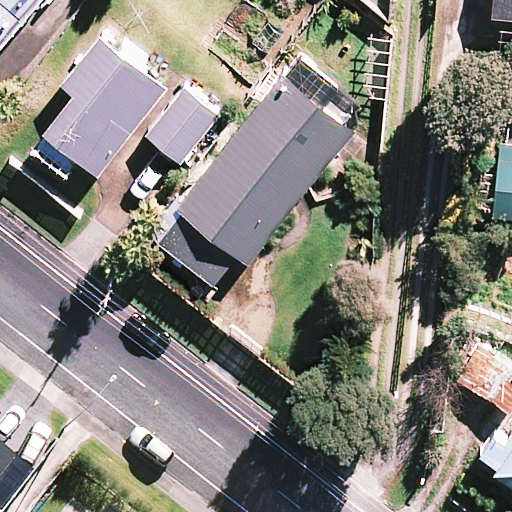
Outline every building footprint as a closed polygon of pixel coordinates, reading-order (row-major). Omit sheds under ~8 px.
[(0,0),(0,35),(31,0),(0,0)] [(511,0),(495,0),(495,10),(511,11),(511,0)] [(167,78),(103,25),(63,74),(76,84),(32,138),(84,180),(167,78)] [(366,100),(297,47),(156,232),(215,277),(239,245),(249,253),(366,100)] [(218,109),(186,82),(148,127),(180,154),(218,109)] [(511,136),(501,135),(495,207),(511,208),(511,136)] [(511,360),(477,340),(458,371),(511,404),(511,360)] [(511,427),(490,458),(511,473),(511,427)] [(0,470),(9,458),(0,450),(0,470)] [(102,511),(78,493),(63,511),(102,511)]
